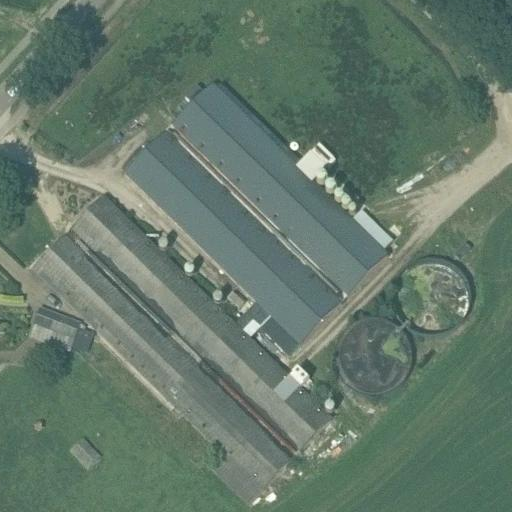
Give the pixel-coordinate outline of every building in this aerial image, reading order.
[(213,87),(125,177),(301,348),(388,258),(213,87)] [(328,171),(330,168),(336,163),(320,147),(314,154),(312,155),(328,171)] [(331,421),(118,214),(103,200),(34,271),(225,456),(211,472),(249,506),(331,421)] [(81,326),(40,310),(34,327),(74,342),(75,341),(80,344),(86,330),(80,328),(81,326)] [(82,440),(68,452),(85,470),(98,458),(82,440)]
